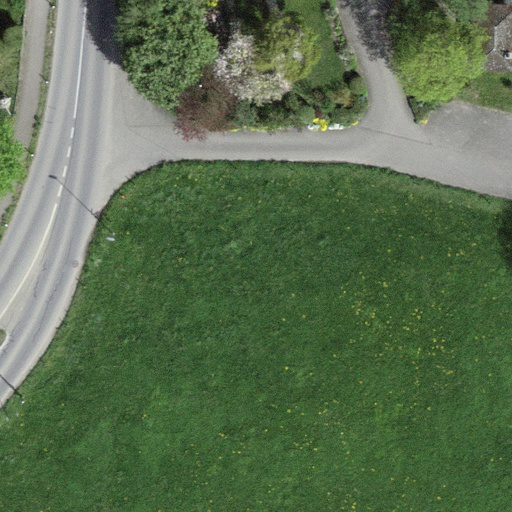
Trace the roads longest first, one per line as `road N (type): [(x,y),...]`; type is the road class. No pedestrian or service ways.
road 1 (residential): [(70,146),(350,144),(511,183)]
road 2 (tertiary): [(70,146),(45,239),(0,329)]
road 3 (tertiary): [(86,0),(70,146)]
